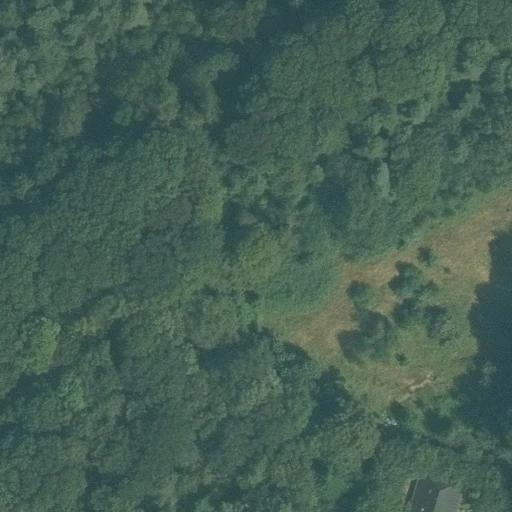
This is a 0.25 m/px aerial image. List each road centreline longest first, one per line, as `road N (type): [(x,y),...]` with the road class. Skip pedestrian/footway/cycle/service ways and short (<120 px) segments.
road 1 (track): [(511,10),(344,119),(127,239),(0,331)]
road 2 (tertiary): [(0,235),(340,0)]
road 3 (track): [(127,239),(141,260),(132,363),(144,495),(124,511)]
